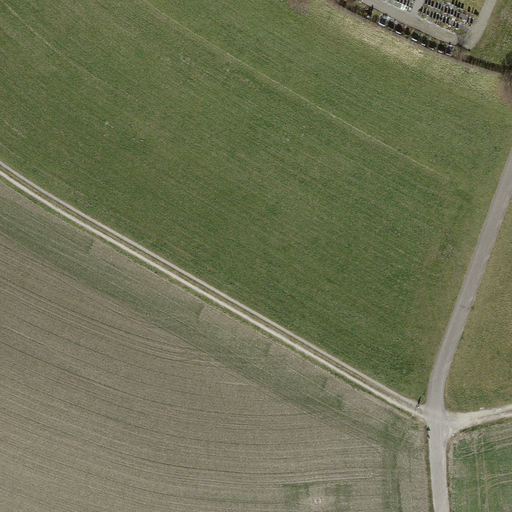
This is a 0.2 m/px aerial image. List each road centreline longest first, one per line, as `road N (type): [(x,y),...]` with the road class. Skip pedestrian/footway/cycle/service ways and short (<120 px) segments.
road 1 (track): [(0,167),(439,422),(511,410)]
road 2 (track): [(442,511),(435,391),(511,182)]
